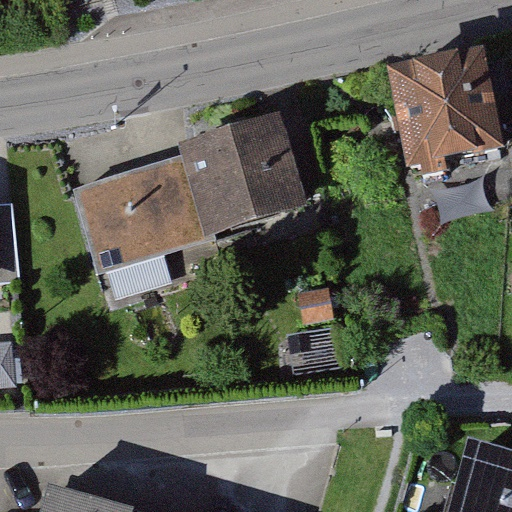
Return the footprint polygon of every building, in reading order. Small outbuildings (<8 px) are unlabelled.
[(472,63),(383,87),(409,182),(498,158),(472,63)] [(189,176),(78,209),(99,278),(308,216),(280,124),(183,154),(189,176)] [(15,210),(0,210),(0,298),(19,298),(15,210)] [(17,358),(0,358),(0,395),(18,396),(17,358)] [(511,511),(511,465),(458,453),(444,511),(511,511)] [(99,511),(44,497),(39,511),(99,511)]
